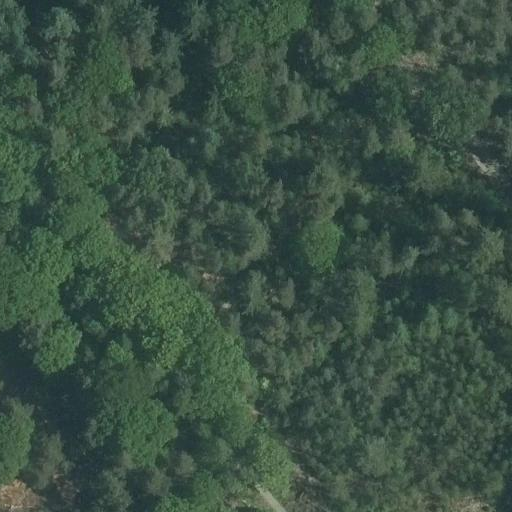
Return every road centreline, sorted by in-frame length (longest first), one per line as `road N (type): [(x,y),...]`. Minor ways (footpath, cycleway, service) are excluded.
road 1 (track): [(0,252),(230,511)]
road 2 (track): [(353,0),(511,190)]
